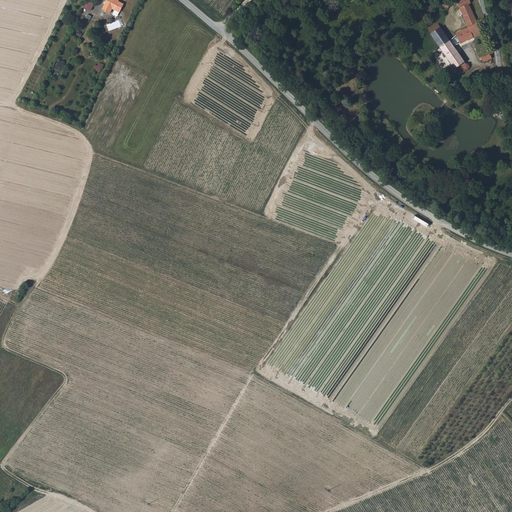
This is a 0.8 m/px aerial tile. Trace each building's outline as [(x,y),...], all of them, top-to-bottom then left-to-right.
[(116,0),(107,0),(102,10),(111,15),(113,10),(120,13),(124,6),(117,2),(118,1),(116,0)] [(469,0),(460,0),(457,2),(468,27),(477,24),(469,4),(471,3),(469,0)] [(428,31),(431,34),(441,28),(438,24),(428,31)] [(480,29),(477,24),(468,27),(470,31),(468,32),(466,28),(455,33),(460,43),(473,38),(471,33),(480,29)] [(442,46),(450,41),(441,28),(431,34),(440,47),(442,46)] [(450,41),(442,46),(448,53),(455,48),(450,41)] [(461,71),(462,73),(466,70),(464,68),(467,66),(455,48),(448,53),(445,55),(458,73),(461,71)] [(485,62),(493,58),(492,54),(483,57),(485,62)] [(61,60),(57,68),(63,71),(67,64),(61,60)] [(100,63),(99,65),(96,64),(94,69),(102,72),(105,64),(100,63)]
